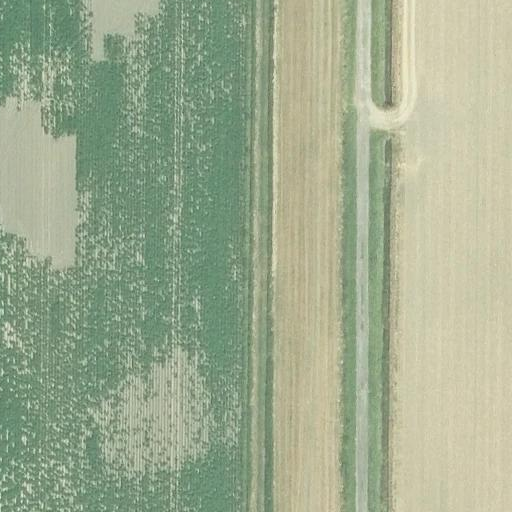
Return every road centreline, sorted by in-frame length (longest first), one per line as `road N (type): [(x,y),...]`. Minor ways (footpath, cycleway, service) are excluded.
road 1 (track): [(360,511),(365,0)]
road 2 (track): [(269,0),(267,511)]
